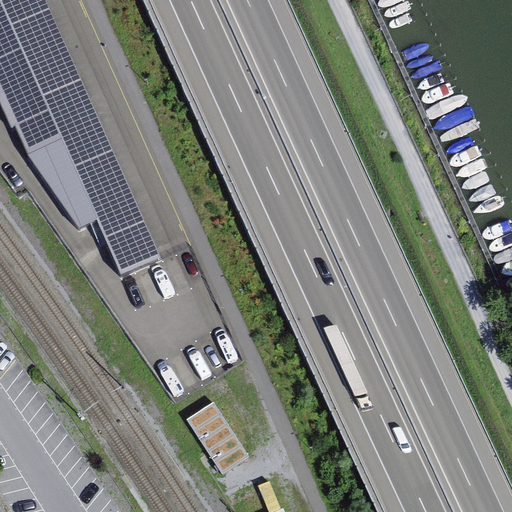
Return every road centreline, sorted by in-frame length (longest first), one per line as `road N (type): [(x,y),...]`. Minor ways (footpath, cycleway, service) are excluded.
road 1 (motorway): [(489,511),(254,0)]
road 2 (motorway): [(195,0),(430,511)]
road 3 (track): [(339,0),(511,386)]
